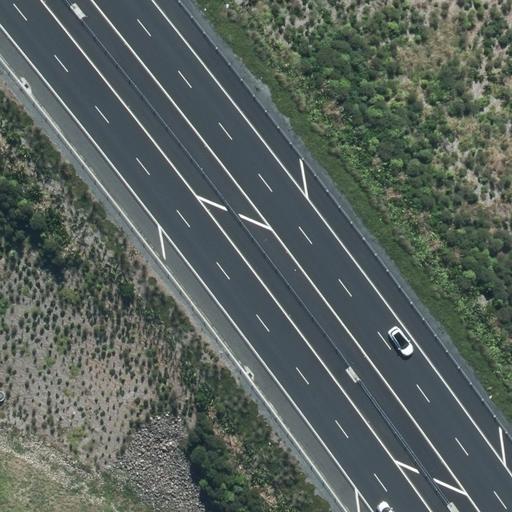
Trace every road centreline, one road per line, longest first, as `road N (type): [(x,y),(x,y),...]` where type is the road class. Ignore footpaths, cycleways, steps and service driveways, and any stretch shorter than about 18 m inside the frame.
road 1 (motorway): [(392,511),(204,253),(1,0)]
road 2 (motorway): [(115,0),(262,184),(501,511)]
